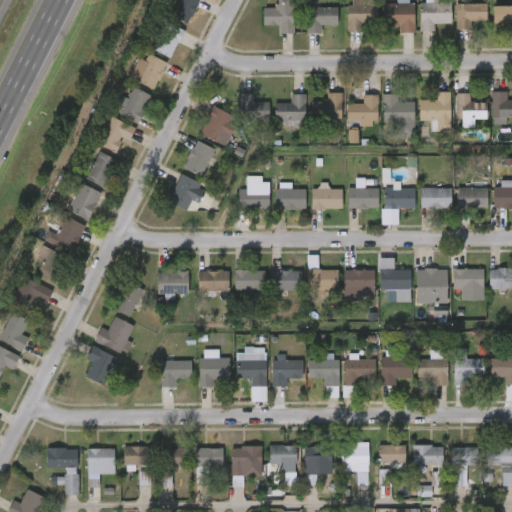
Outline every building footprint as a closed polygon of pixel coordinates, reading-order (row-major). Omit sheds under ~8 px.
[(155,26),(173,35),(185,9),(167,0),(155,26)] [(169,13),(175,0),(198,0),(187,22),(169,13)] [(262,25),(262,7),(275,7),(275,0),(292,0),(292,33),(278,33),(278,25),(262,25)] [(377,0),(377,22),(361,22),(361,32),(347,32),(347,0),(377,0)] [(383,26),(383,3),(413,3),(413,32),(399,32),(399,26),(383,26)] [(419,3),(450,3),(450,23),(432,23),(432,31),(419,31),(419,3)] [(454,3),(486,3),(486,21),(468,21),(468,30),(454,30),(454,3)] [(511,5),(511,31),(491,31),(491,5),(511,5)] [(320,33),(306,33),(306,7),(336,7),(336,24),(320,24),(320,33)] [(248,19),(248,37),(265,38),(264,45),(279,45),(280,8),(260,8),(260,20),(248,19)] [(333,43),(347,44),(347,35),(362,35),(363,12),(334,11),(333,43)] [(385,38),(385,45),(399,45),(400,16),(368,15),(368,38),(385,38)] [(436,36),(436,15),(404,16),(405,44),(419,43),(419,36),(436,36)] [(440,42),(455,42),(455,33),(471,33),(471,16),(448,16),(447,23),(441,23),(440,42)] [(508,18),(478,18),(478,35),(508,36),(508,18)] [(291,19),(292,45),(307,45),(307,37),(323,36),(322,19),(291,19)] [(184,31),(170,57),(152,47),(166,21),(184,31)] [(168,42),(150,35),(139,63),(157,70),(168,42)] [(167,63),(153,89),(135,79),(149,54),(167,63)] [(152,74),(128,64),(117,91),(140,101),(152,74)] [(151,96),(136,122),(114,110),(122,96),(126,98),(133,86),(151,96)] [(449,91),(449,130),(435,130),(435,120),(418,120),(418,100),(435,100),(435,91),(449,91)] [(511,117),(491,117),(491,91),(511,91),(511,117)] [(305,93),(305,120),(273,120),(273,103),(290,103),(290,93),(305,93)] [(325,102),(325,93),(340,93),(340,119),(312,119),(312,102),(325,102)] [(456,120),(456,93),(470,93),(470,102),(485,102),(485,120),(456,120)] [(267,120),(240,120),(240,94),(251,94),(251,100),(267,100),(267,120)] [(396,94),(396,102),(413,102),(413,135),(399,135),(399,125),(382,125),(382,94),(396,94)] [(362,95),(377,95),(376,123),(346,123),(346,102),(361,102),(362,95)] [(113,110),(105,107),(101,116),(108,118),(104,127),(124,135),(135,106),(118,100),(113,110)] [(508,112),(491,112),(491,104),(477,103),(477,130),(508,130),(508,112)] [(327,104),(312,105),(312,114),(296,114),(296,131),(327,131),(327,104)] [(404,112),(404,133),(416,133),(416,143),(435,144),(435,104),(421,104),(421,112),(404,112)] [(223,132),(254,131),(254,114),(238,114),(238,105),(223,105),(223,132)] [(472,131),(471,113),(455,114),(455,105),(440,106),(441,131),(447,131),(447,140),(459,139),(459,131),(472,131)] [(230,114),(224,127),(231,130),(224,145),(199,134),(211,106),(230,114)] [(259,115),(260,135),(291,134),(290,106),(275,106),(275,115),(259,115)] [(399,114),(380,113),(380,107),(368,106),(368,134),(385,135),(384,147),(398,147),(399,114)] [(332,115),(332,132),(345,133),(345,139),(362,139),(362,108),(348,108),(348,116),(332,115)] [(115,151),(96,144),(107,116),(135,126),(130,141),(120,137),(115,151)] [(220,137),(215,134),(218,127),(198,118),(184,146),(210,158),(220,137)] [(120,138),(93,128),(82,157),(102,164),(107,150),(115,153),(120,138)] [(214,150),(199,176),(181,166),(197,140),(214,150)] [(335,156),(344,155),(343,140),(335,141),(335,156)] [(104,187),(85,179),(97,151),(116,158),(104,187)] [(168,180),(186,189),(200,161),(182,152),(168,180)] [(89,199),(100,171),(83,163),(71,191),(89,199)] [(166,201),(179,174),(204,186),(196,202),(191,200),(186,211),(166,201)] [(237,210),(237,188),(245,188),(245,178),(267,178),(267,210),(237,210)] [(100,193),(88,220),(67,211),(80,183),(100,193)] [(192,198),(165,186),(152,213),(172,222),(177,212),(184,215),(192,198)] [(254,194),(247,194),(247,188),(231,188),(231,201),(223,201),(223,221),(254,221),(254,194)] [(274,188),(304,188),(304,208),(274,208),(274,188)] [(311,208),(311,188),(341,188),(341,208),(311,208)] [(377,188),(377,208),(347,208),(347,188),(377,188)] [(413,188),(413,208),(383,208),(383,188),(413,188)] [(448,208),(419,208),(419,188),(448,188),(448,208)] [(486,208),(457,208),(457,188),(486,188),(486,208)] [(511,207),(492,207),(492,188),(511,188),(511,207)] [(478,198),(478,220),(508,220),(509,199),(496,199),(496,192),(485,192),(485,198),(478,198)] [(86,203),(64,195),(53,224),(75,232),(86,203)] [(472,219),(472,195),(456,196),(456,199),(441,200),(442,220),(472,219)] [(327,221),(327,201),(312,201),(312,199),(296,199),(296,221),(327,221)] [(333,220),(363,220),(363,199),(333,200),(333,220)] [(436,199),(405,200),(406,221),(436,221),(436,199)] [(399,220),(399,200),(382,200),(369,200),(368,225),(369,225),(369,235),(373,235),(373,236),(383,236),(383,220),(399,220)] [(260,221),(290,221),(291,201),(260,201),(260,221)] [(44,240),(49,231),(56,235),(65,216),(85,226),(70,254),(44,240)] [(57,266),(70,238),(50,229),(42,247),(33,243),(29,252),(57,266)] [(67,258),(55,285),(33,275),(45,248),(67,258)] [(28,273),(21,289),(38,295),(49,266),(28,258),(22,271),(28,273)] [(511,290),(488,290),(488,269),(511,269),(511,290)] [(264,291),(233,291),(233,270),(264,270),(264,291)] [(372,290),(342,290),(342,270),(372,270),(372,290)] [(396,314),(395,281),(379,281),(378,270),(364,270),(364,302),(370,302),(370,314),(396,314)] [(400,292),(379,292),(379,270),(408,270),(408,302),(400,302),(400,292)] [(415,305),(415,270),(445,270),(445,305),(415,305)] [(451,290),(451,270),(482,270),(482,290),(451,290)] [(300,290),(270,290),(270,271),(300,271),(300,290)] [(187,294),(156,294),(156,272),(187,272),(187,294)] [(227,292),(197,292),(197,272),(227,272),(227,292)] [(46,304),(33,298),(27,313),(10,305),(22,277),(52,290),(46,304)] [(469,312),(468,280),(437,281),(437,301),(445,301),(446,312),(469,312)] [(473,281),(474,301),(505,301),(504,280),(473,281)] [(292,282),(292,301),(323,301),(323,281),(292,282)] [(328,282),(329,302),(360,301),(359,281),(328,282)] [(401,281),(401,316),(432,315),(432,281),(401,281)] [(111,308),(124,282),(143,291),(129,318),(111,308)] [(214,303),(214,283),(183,282),(183,302),(214,303)] [(250,282),(219,282),(219,303),(250,302),(250,282)] [(286,282),(256,282),(256,302),(286,302),(286,282)] [(143,284),(142,306),(173,306),(173,284),(143,284)] [(0,307),(0,316),(13,323),(19,310),(32,316),(38,302),(9,289),(0,307)] [(128,301),(110,294),(99,322),(117,329),(128,301)] [(28,337),(21,351),(0,340),(0,332),(10,312),(28,321),(22,335),(28,337)] [(106,331),(114,317),(134,328),(118,354),(94,340),(100,328),(106,331)] [(13,349),(8,347),(13,332),(0,326),(0,358),(9,362),(13,349)] [(93,342),(86,339),(80,352),(111,366),(117,353),(112,352),(119,337),(99,328),(93,342)] [(0,376),(0,346),(19,357),(11,370),(5,366),(0,376)] [(84,359),(91,346),(117,359),(103,387),(83,377),(91,362),(84,359)] [(264,350),(264,387),(250,387),(250,378),(235,378),(235,352),(253,352),(253,350),(264,350)] [(285,386),(270,386),(270,356),(284,356),(284,360),(303,360),(303,377),(285,377),(285,386)] [(71,371),(76,373),(70,390),(91,397),(102,368),(76,358),(71,371)] [(212,387),(198,387),(198,358),(228,358),(228,379),(212,379),(212,387)] [(380,358),(410,358),(410,383),(380,383),(380,358)] [(220,390),(236,390),(236,414),(251,414),(251,359),(228,359),(228,364),(220,364),(220,390)] [(489,377),(489,359),(511,359),(511,385),(504,385),(504,377),(489,377)] [(160,387),(160,360),(190,360),(190,379),(176,379),(176,387),(160,387)] [(337,360),(337,385),(310,385),(310,360),(337,360)] [(344,360),(374,360),(374,385),(344,385),(344,360)] [(446,360),(446,385),(418,385),(418,360),(446,360)] [(482,360),(482,382),(452,382),(452,360),(482,360)] [(214,392),(215,369),(203,369),(204,361),(189,361),(188,369),(184,369),(183,399),(199,399),(199,392),(214,392)] [(402,389),(417,389),(417,397),(432,397),(432,371),(426,371),(426,362),(415,362),(415,371),(401,371),(402,389)] [(490,397),(505,396),(504,364),(488,364),(488,370),(474,370),(475,389),(490,388),(490,397)] [(360,371),(343,371),(343,365),(330,366),(331,397),(345,397),(344,391),(360,391),(360,371)] [(270,371),(270,366),(258,366),(257,398),(272,398),(272,390),(286,391),(287,372),(270,371)] [(396,390),(396,369),(366,369),(365,397),(381,397),(381,389),(396,390)] [(448,371),(448,370),(438,370),(439,393),(469,392),(468,370),(448,371)] [(324,371),(292,372),(292,390),(309,390),(310,398),(324,398),(324,371)] [(161,399),(161,391),(177,390),(176,372),(145,373),(146,399),(161,399)] [(294,445),(294,484),(285,484),(285,463),(269,463),(269,445),(294,445)] [(404,462),(378,462),(378,445),(404,445),(404,462)] [(412,465),(412,445),(442,445),(442,465),(412,465)] [(123,465),(123,447),(153,447),(153,465),(123,465)] [(250,476),(231,476),(231,447),(261,447),(261,466),(250,466),(250,476)] [(330,465),(303,465),(303,447),(330,447),(330,465)] [(478,465),(450,465),(450,447),(478,447),(478,465)] [(511,465),(486,465),(486,447),(511,447),(511,465)] [(209,486),(197,486),(197,448),(222,448),(222,467),(209,467),(209,486)] [(77,494),(64,494),(64,468),(46,468),(46,449),(77,449),(77,494)] [(113,467),(88,467),(88,449),(113,449),(113,467)] [(186,449),(186,466),(159,466),(159,449),(186,449)] [(365,472),(341,472),(341,449),(365,449),(365,472)] [(254,476),(265,476),(265,484),(269,484),(269,498),(280,498),(281,457),(254,457),(254,476)] [(390,458),(363,457),(363,474),(390,474),(390,458)] [(398,477),(428,476),(427,457),(397,457),(398,477)] [(109,458),(109,483),(121,482),(120,477),(130,477),(130,458),(109,458)] [(216,458),(217,498),(228,498),(228,488),(247,488),(246,458),(216,458)] [(166,459),(151,461),(154,480),(169,478),(166,459)] [(181,478),(208,478),(208,459),(181,460),(181,478)] [(436,498),(455,498),(454,459),(435,459),(436,498)] [(499,460),(474,459),(474,475),(499,476),(499,460)] [(63,507),(63,460),(32,460),(32,480),(51,479),(51,487),(42,488),(42,497),(49,497),(49,507),(63,507)] [(100,485),(99,460),(72,460),(73,498),(84,498),(84,486),(100,485)] [(316,477),(316,460),(289,461),(290,495),(301,494),(301,484),(309,484),(308,478),(316,477)] [(354,497),(353,460),(326,460),(327,483),(341,483),(342,497),(354,497)] [(161,473),(169,472),(170,485),(162,486),(161,473)] [(124,497),(135,497),(135,484),(124,484),(124,497)] [(498,484),(487,484),(487,497),(498,497),(498,484)] [(7,511),(13,500),(19,503),(26,489),(47,499),(40,511),(7,511)]
